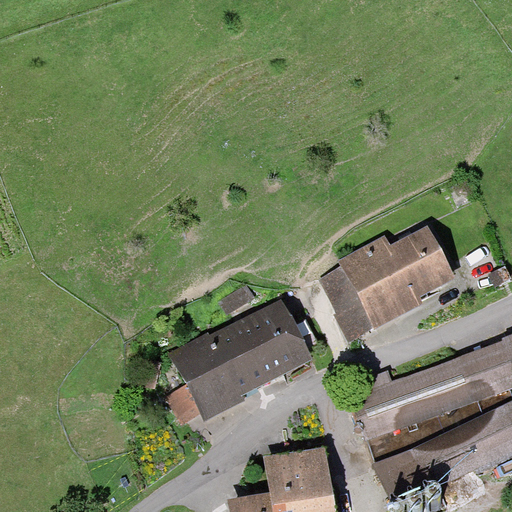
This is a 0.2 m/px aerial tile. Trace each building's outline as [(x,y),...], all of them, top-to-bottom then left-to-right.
[(343,268),(375,330),(424,305),(421,299),(456,281),(430,230),(393,248),(388,238),(340,262),(343,268)] [(343,268),(319,281),(352,342),(375,330),(343,268)] [(496,270),(483,277),(493,294),(506,287),(496,270)] [(209,332),(170,351),(188,387),(166,397),(181,427),(203,416),(206,422),(246,403),(243,397),(284,377),(316,361),(284,299),(211,336),(209,332)] [(499,348),(349,395),(365,442),(511,390),(511,401),(371,465),(389,511),(511,453),(511,338),(498,344),(499,348)] [(336,511),(326,449),(263,458),(270,489),(270,495),(228,502),(229,511),(336,511)]
